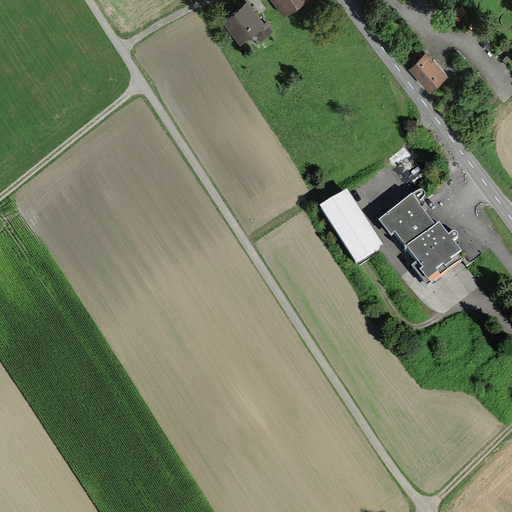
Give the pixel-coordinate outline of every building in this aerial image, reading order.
[(272,0),(283,14),(302,0),(272,0)] [(250,1),(223,22),(239,42),(253,32),(259,40),(272,30),(250,1)] [(428,54),(409,71),(431,95),(449,78),(428,54)] [(368,232),(345,195),(320,210),(354,264),(361,260),(379,249),(368,232)] [(414,204),(410,199),(377,226),(390,242),(394,239),(422,274),(419,277),(427,287),(438,278),(436,275),(442,270),(444,273),(452,267),(449,264),(461,254),(453,245),(457,242),(457,240),(457,237),(456,236),(454,235),(452,235),(448,238),(439,227),(436,230),(414,204)]
